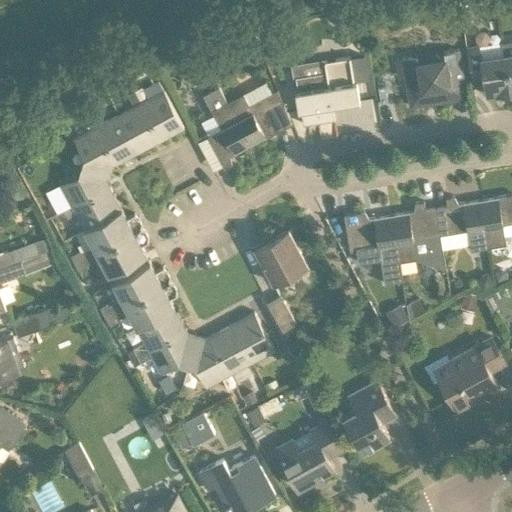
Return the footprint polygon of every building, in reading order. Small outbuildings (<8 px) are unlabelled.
[(510,93),(504,54),(481,58),(479,46),(466,48),(471,78),(484,76),(487,96),(507,92),(507,94),(510,93)] [(449,86),(464,83),(458,49),(396,59),(399,80),(405,79),(409,107),(452,100),(449,86)] [(357,101),(350,57),(324,62),(326,72),(295,77),(297,91),(295,91),(298,111),(301,110),(303,124),(309,123),(309,121),(316,119),(317,122),(335,119),(333,105),(357,101)] [(133,107),(131,108),(151,145),(152,145),(153,144),(160,140),(160,141),(162,140),(162,139),(167,136),(147,99),(148,99),(141,87),(127,95),(133,107)] [(250,145),(227,102),(219,87),(203,96),(221,129),(207,137),(224,168),(232,163),(228,157),(250,145)] [(164,90),(148,99),(147,99),(167,136),(168,136),(169,136),(171,135),(170,134),(184,127),(164,90)] [(243,94),(227,102),(250,145),(274,132),(273,129),(290,120),(277,90),(249,105),(243,94)] [(131,108),(115,117),(135,154),(151,145),(131,108)] [(97,111),(92,114),(118,162),(124,159),(124,160),(126,159),(126,158),(135,154),(115,117),(103,123),(97,111)] [(83,157),(81,166),(110,174),(111,174),(110,173),(112,166),(116,164),(118,164),(117,163),(118,162),(92,114),(82,119),(89,131),(74,139),(83,157)] [(60,184),(73,208),(110,188),(110,186),(109,187),(107,183),(109,175),(110,175),(110,174),(81,166),(78,174),(60,184)] [(73,208),(82,225),(119,205),(114,197),(115,196),(114,194),(113,195),(110,188),(73,208)] [(511,194),(481,200),(489,248),(506,244),(503,225),(511,222),(511,194)] [(447,205),(436,207),(440,235),(466,231),(470,251),(471,251),(489,248),(481,200),(456,204),(454,196),(446,198),(447,205)] [(391,214),(399,262),(415,259),(445,270),(440,235),(436,207),(425,209),(424,201),(415,203),(416,210),(391,214)] [(82,225),(91,241),(136,217),(134,214),(127,218),(121,208),(121,209),(119,205),(82,225)] [(402,281),(399,262),(391,214),(366,219),(365,211),(345,214),(351,250),(357,249),(359,262),(380,259),(384,284),(402,281)] [(99,258),(100,258),(145,234),(136,217),(91,241),(93,246),(80,253),(79,251),(70,256),(79,271),(87,267),(86,265),(99,258)] [(256,250),(273,283),(307,265),(288,230),(264,243),(265,245),(256,250)] [(145,234),(100,258),(109,275),(146,254),(146,253),(146,254),(141,245),(149,241),(145,234)] [(0,253),(0,267),(51,249),(46,237),(0,253)] [(0,282),(55,262),(51,249),(0,267),(0,311),(6,309),(0,293),(0,282)] [(112,282),(121,298),(167,274),(163,267),(155,271),(150,262),(151,262),(150,261),(112,282)] [(505,267),(495,270),(497,281),(508,278),(505,267)] [(481,291),(493,284),(486,272),(474,278),(481,291)] [(128,311),(130,315),(176,290),(167,274),(121,298),(121,299),(108,306),(107,304),(99,309),(107,324),(116,320),(115,318),(128,311)] [(130,315),(139,331),(176,312),(174,308),(175,307),(169,298),(177,294),(176,290),(130,315)] [(463,291),(459,306),(474,310),(478,295),(463,291)] [(429,308),(422,295),(406,304),(409,319),(429,308)] [(283,331),(295,324),(281,297),(268,304),(283,331)] [(17,336),(80,313),(76,301),(48,311),(47,308),(11,321),(17,336)] [(400,304),(386,312),(395,326),(408,319),(400,304)] [(132,349),(135,355),(185,328),(182,322),(182,321),(181,320),(176,312),(139,331),(145,342),(132,349)] [(244,318),(239,320),(259,358),(274,349),(254,312),(252,313),(253,313),(246,317),(246,316),(244,317),(244,318)] [(360,328),(355,317),(343,324),(348,334),(360,328)] [(239,320),(224,329),(244,366),(259,358),(239,320)] [(179,363),(189,366),(197,335),(196,335),(196,336),(188,334),(186,330),(187,330),(186,328),(185,328),(135,355),(140,363),(152,357),(161,373),(179,363)] [(210,335),(209,336),(229,374),(244,366),(224,329),(219,331),(218,331),(216,332),(217,332),(210,336),(210,335)] [(197,335),(189,366),(196,368),(206,386),(229,374),(209,336),(208,336),(208,337),(205,339),(197,337),(198,336),(197,335)] [(13,336),(0,340),(0,375),(13,370),(8,356),(18,352),(13,336)] [(433,368),(456,410),(473,401),(470,396),(495,382),(489,371),(504,362),(490,338),(433,368)] [(158,380),(166,393),(175,387),(168,374),(158,380)] [(275,379),(267,383),(271,391),(279,386),(275,379)] [(360,400),(353,404),(356,410),(343,418),(361,452),(389,437),(375,413),(388,406),(390,406),(376,380),(355,391),(360,400)] [(258,400),(251,388),(241,394),(247,406),(258,400)] [(265,422),(256,406),(245,412),(253,428),(265,422)] [(0,441),(8,446),(23,424),(0,408),(0,441)] [(168,410),(160,414),(166,424),(174,420),(168,410)] [(181,423),(192,445),(214,434),(203,412),(181,423)] [(146,429),(157,423),(151,413),(141,419),(146,429)] [(312,429),(317,439),(298,450),(292,439),(275,449),(296,488),(333,468),(327,456),(341,448),(326,421),(312,429)] [(64,450),(78,478),(93,470),(77,441),(64,450)] [(252,511),(250,508),(275,495),(253,455),(228,469),(222,458),(197,472),(207,489),(215,485),(215,486),(214,486),(226,509),(229,507),(231,511),(252,511)] [(140,511),(186,511),(176,493),(140,511)]
